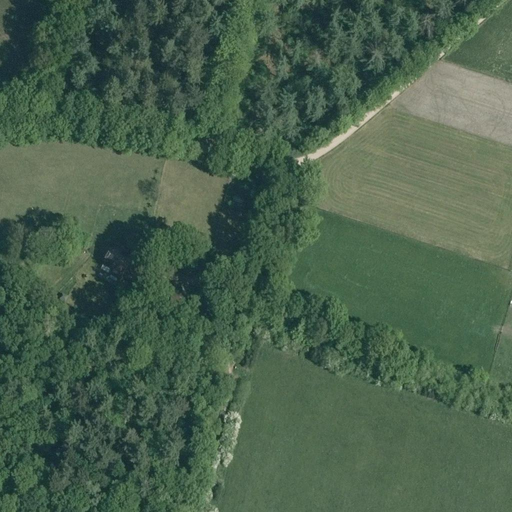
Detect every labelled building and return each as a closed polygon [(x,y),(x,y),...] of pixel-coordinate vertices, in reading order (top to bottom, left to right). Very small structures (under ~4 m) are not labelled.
[(111,252),(108,256),(103,266),(111,271),(108,275),(121,283),(124,277),(123,277),(125,273),(129,275),(133,268),(135,264),(128,260),(127,262),(111,252)] [(161,267),(196,275),(198,264),(163,257),(161,267)] [(171,285),(168,303),(181,304),(183,287),(171,285)] [(219,294),(226,302),(233,294),(226,287),(219,294)] [(157,313),(160,306),(152,304),(150,310),(157,313)]
